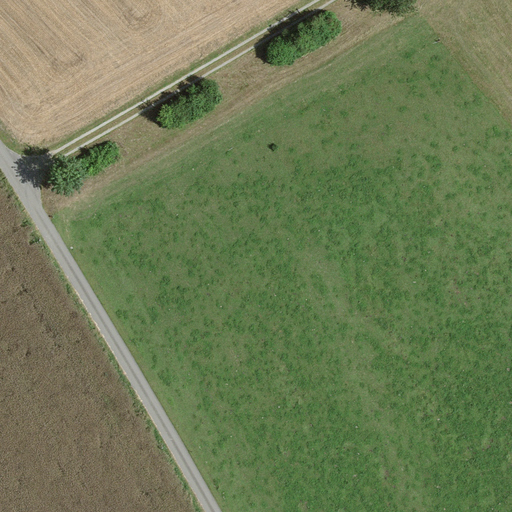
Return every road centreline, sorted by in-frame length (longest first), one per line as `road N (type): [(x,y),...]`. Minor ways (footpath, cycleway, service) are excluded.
road 1 (track): [(0,155),(215,511)]
road 2 (track): [(326,0),(17,180)]
